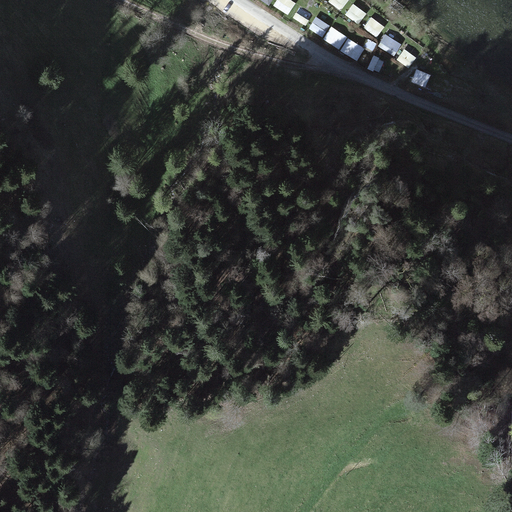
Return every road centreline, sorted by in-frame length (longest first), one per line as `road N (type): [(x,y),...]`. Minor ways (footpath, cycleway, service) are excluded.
road 1 (unclassified): [(511,138),(340,66),(237,0)]
road 2 (track): [(340,66),(254,54),(119,0)]
road 3 (track): [(303,511),(398,409)]
